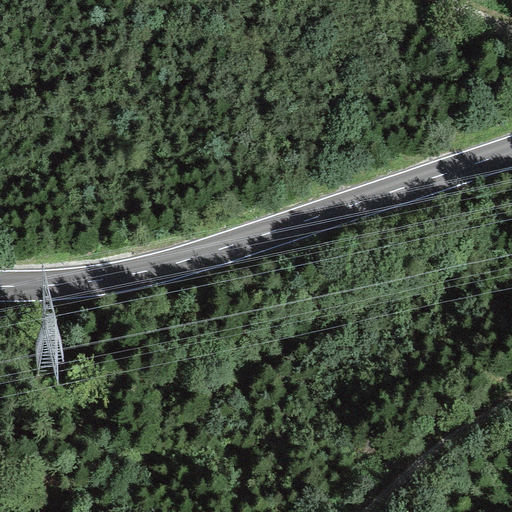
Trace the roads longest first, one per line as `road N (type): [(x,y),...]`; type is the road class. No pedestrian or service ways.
road 1 (tertiary): [(0,290),(165,272),(511,153)]
road 2 (track): [(511,403),(365,511)]
